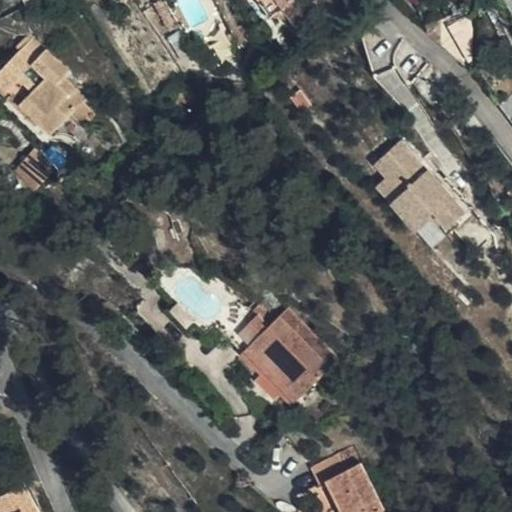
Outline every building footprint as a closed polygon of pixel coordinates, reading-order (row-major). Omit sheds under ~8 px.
[(315,0),(294,0),(286,6),(300,26),(323,11),(318,4),(315,0)] [(359,17),(347,0),(323,0),(318,4),(323,11),(337,32),(359,17)] [(425,23),(426,30),(470,69),(466,51),(457,14),(425,23)] [(56,106),(68,117),(71,114),(83,101),(87,98),(64,75),(69,70),(36,36),(0,71),(0,82),(7,90),(24,73),(36,86),(29,93),(49,112),(56,106)] [(304,112),(313,105),(301,90),(293,96),(304,112)] [(51,134),(68,117),(56,106),(49,112),(29,93),(20,103),(51,134)] [(83,101),(71,114),(84,127),(96,114),(83,101)] [(467,210),(403,137),(377,159),(390,173),(403,189),(394,198),(419,227),(433,215),(431,213),(437,208),(450,224),(467,210)] [(19,170),(37,187),(55,168),(37,150),(19,170)] [(380,181),(394,198),(403,189),(390,173),(380,181)] [(127,250),(135,240),(113,221),(104,230),(127,250)] [(190,324),(198,318),(182,300),(175,306),(190,324)] [(250,345),(301,394),(338,358),(289,308),(267,329),(256,317),(248,324),(259,335),(250,345)] [(294,402),(301,394),(250,345),(243,353),(294,402)] [(384,511),(352,447),(313,466),(320,483),(328,480),(343,511),(384,511)] [(0,511),(36,511),(22,485),(0,496),(0,511)]
